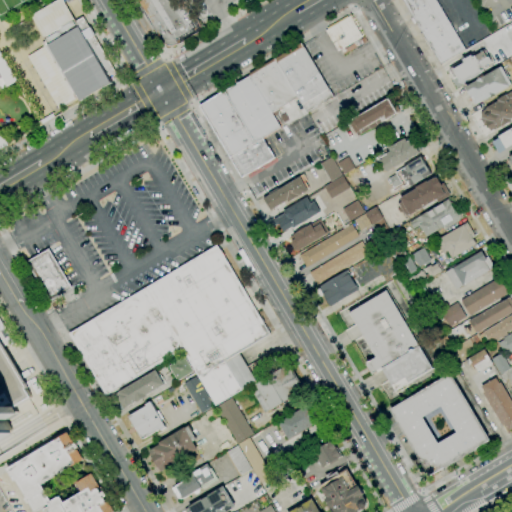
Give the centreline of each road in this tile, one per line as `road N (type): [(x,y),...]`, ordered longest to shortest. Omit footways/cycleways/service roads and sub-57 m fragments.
road 1 (residential): [(266,266),(410,511)]
road 2 (residential): [(372,0),(511,235)]
road 3 (residential): [(144,511),(22,302)]
